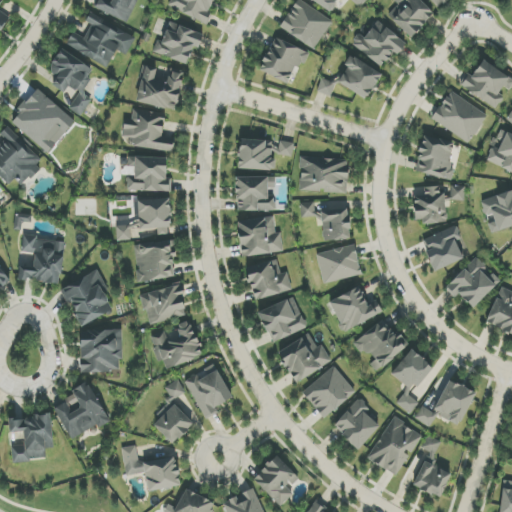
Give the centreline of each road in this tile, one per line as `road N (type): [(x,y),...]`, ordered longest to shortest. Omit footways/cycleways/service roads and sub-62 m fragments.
road 1 (residential): [(257,0),(219,92),(202,194),(226,318),(246,363),(310,446),(405,511)]
road 2 (residential): [(511,371),(416,312),(384,222),(380,160),(406,90),(475,24)]
road 3 (residential): [(387,140),(219,92)]
road 4 (residential): [(0,373),(9,385),(38,384),(51,374),(53,358),(33,316),(12,320),(0,340)]
road 5 (residential): [(511,371),(468,511)]
